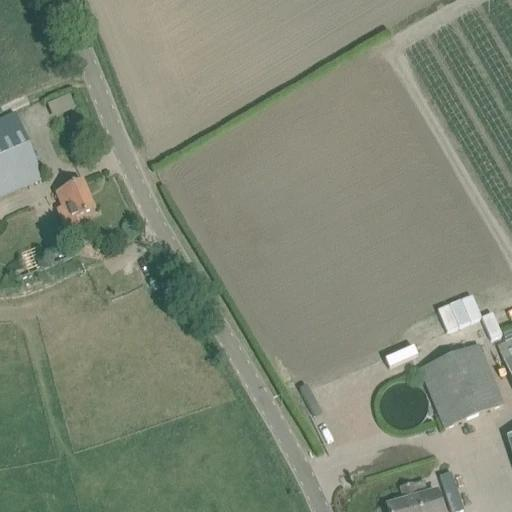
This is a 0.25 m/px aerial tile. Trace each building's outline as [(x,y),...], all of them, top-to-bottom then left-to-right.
[(0,198),(42,181),(14,115),(0,121),(0,198)] [(95,214),(82,184),(55,195),(61,210),(57,211),(67,236),(88,228),(84,219),(95,214)] [(481,294),(436,314),(445,336),(491,316),(497,329),(507,324),(498,302),(487,307),(481,294)] [(432,315),(398,330),(407,352),(441,338),(432,315)] [(399,342),(390,346),(395,356),(404,353),(399,342)] [(511,386),(511,342),(497,348),(511,386)] [(389,346),(380,350),(384,361),(393,357),(389,346)] [(444,432),(503,407),(479,348),(419,372),(444,432)] [(384,361),(373,366),(376,375),(387,370),(384,361)] [(352,404),(373,398),(363,365),(342,372),(352,404)] [(388,373),(377,378),(381,386),(392,382),(388,373)] [(337,379),(314,388),(329,424),(351,415),(337,379)] [(463,511),(451,475),(440,479),(451,511),(463,511)] [(386,510),(386,511),(441,511),(436,495),(428,497),(424,484),(400,491),(404,504),(386,510)]
